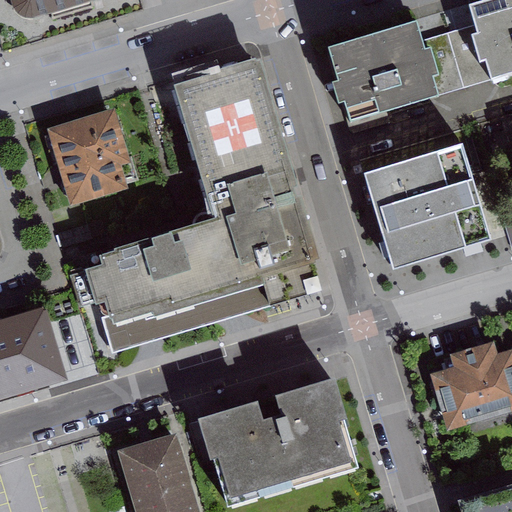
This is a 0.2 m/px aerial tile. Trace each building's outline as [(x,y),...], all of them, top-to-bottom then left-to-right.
[(94,0),(9,0),(11,7),(13,11),(15,14),(17,16),(22,19),(26,19),(31,19),(94,0)] [(511,2),(470,15),(473,28),(447,35),(463,89),(490,82),(491,88),(511,81),(511,2)] [(416,30),(328,57),(338,90),(332,92),(338,112),(344,110),(350,130),(438,104),(436,97),(463,89),(447,35),(420,43),(416,30)] [(261,68),(174,93),(212,227),(113,255),(114,259),(99,263),(101,273),(85,277),(84,273),(69,277),(78,310),(93,305),(95,313),(99,313),(112,358),(323,297),(314,269),(318,268),(261,68)] [(114,110),(47,130),(69,207),(128,189),(126,184),(138,181),(131,156),(128,157),(114,110)] [(491,248),(462,154),(363,184),(392,278),(491,248)] [(0,400),(67,381),(44,307),(0,319),(0,400)] [(493,346),(449,359),(453,371),(429,379),(446,436),(511,416),(511,353),(497,358),(493,346)] [(346,418),(334,378),(197,420),(210,461),(214,460),(228,506),(357,466),(343,419),(346,418)] [(196,511),(174,434),(116,450),(133,511),(196,511)] [(38,452),(43,483),(105,474),(100,442),(38,452)] [(511,511),(511,484),(457,501),(460,511),(511,511)]
